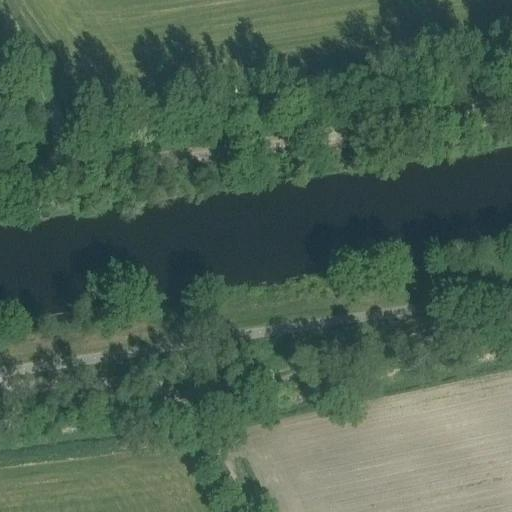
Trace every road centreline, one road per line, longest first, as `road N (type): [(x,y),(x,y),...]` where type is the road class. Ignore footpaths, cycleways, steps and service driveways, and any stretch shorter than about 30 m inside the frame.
road 1 (unclassified): [(0,186),(511,108)]
road 2 (track): [(511,282),(0,357)]
road 3 (track): [(202,418),(407,345),(459,304)]
road 4 (track): [(202,418),(145,393),(0,402)]
road 5 (track): [(0,9),(36,71),(57,135),(53,177)]
